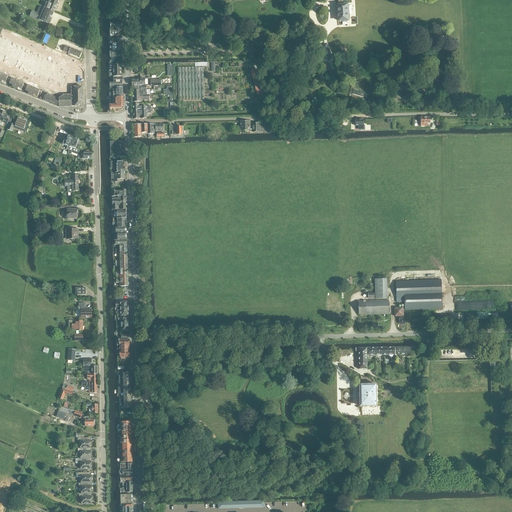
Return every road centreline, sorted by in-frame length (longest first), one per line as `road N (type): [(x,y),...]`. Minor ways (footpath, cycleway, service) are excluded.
road 1 (unclassified): [(103,511),(91,116)]
road 2 (unclassified): [(129,121),(511,114)]
road 3 (unclassified): [(134,342),(511,330)]
road 4 (secondary): [(134,342),(129,121)]
road 5 (secondary): [(139,511),(134,342)]
